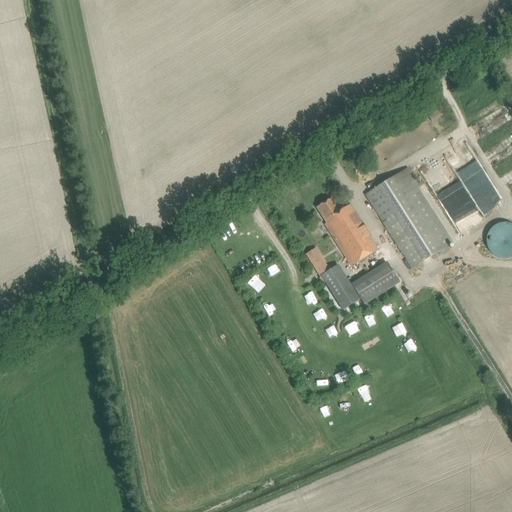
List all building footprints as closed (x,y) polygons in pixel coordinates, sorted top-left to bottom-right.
[(376,189),(365,195),(412,269),(453,243),(418,188),(420,187),(413,177),(408,168),(376,189)] [(325,225),(330,233),(351,267),(378,250),(355,214),(350,205),(345,208),(342,203),(337,206),(332,198),(317,208),(327,224),(325,225)] [(502,258),(505,258),(508,258),(511,257),(511,256),(511,224),(508,223),(505,223),(502,223),(499,224),(496,225),(493,227),(491,229),(489,231),(488,234),(487,237),(487,240),(487,243),(488,246),(489,249),(491,252),(493,254),(496,256),(499,257),(502,258)] [(318,250),(308,257),(321,277),(319,279),(323,284),(325,283),(343,311),(361,299),(364,305),(400,283),(389,265),(352,287),(338,264),(330,269),(318,250)] [(265,271),(269,279),(277,276),(273,268),(265,271)] [(256,293),(265,285),(255,274),(246,282),(256,293)] [(313,292),(303,295),(306,306),(316,303),(313,292)] [(383,317),(391,312),(386,304),(378,309),(383,317)] [(321,307),(312,312),(318,322),(326,317),(321,307)] [(328,319),(322,328),(331,334),(337,326),(328,319)] [(278,335),(286,329),(279,320),(271,326),(278,335)] [(343,336),(350,333),(346,326),(340,329),(343,336)] [(393,329),(395,337),(404,334),(402,326),(393,329)] [(283,342),(287,351),(297,346),(292,337),(283,342)] [(294,362),(298,368),(306,363),(303,357),(294,362)] [(335,373),(339,382),(346,379),(343,370),(335,373)] [(412,378),(425,389),(432,381),(418,370),(412,378)] [(316,378),(322,393),(331,389),(325,374),(316,378)] [(393,394),(383,398),(386,406),(396,402),(393,394)] [(323,416),(331,411),(326,403),(318,407),(323,416)]
